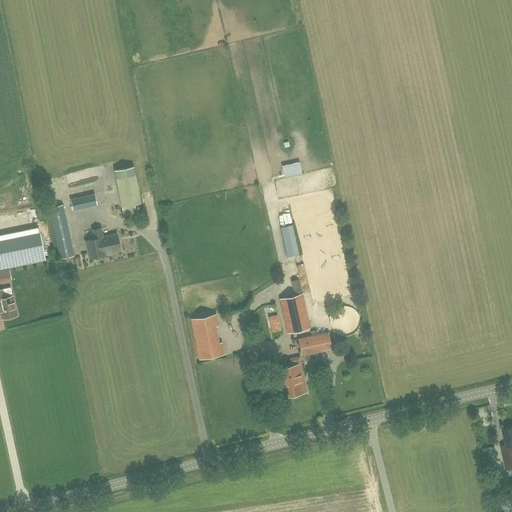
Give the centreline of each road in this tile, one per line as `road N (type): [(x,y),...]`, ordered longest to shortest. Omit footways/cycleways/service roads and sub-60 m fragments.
road 1 (unclassified): [(202,457),(158,249)]
road 2 (tertiary): [(202,457),(20,501)]
road 3 (tertiary): [(366,414),(202,457)]
road 4 (tertiary): [(511,381),(366,414)]
